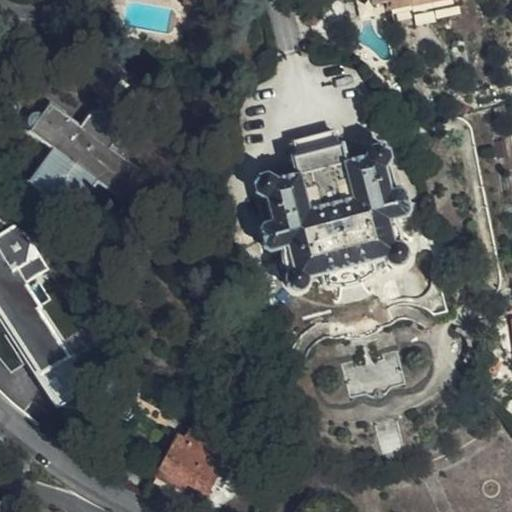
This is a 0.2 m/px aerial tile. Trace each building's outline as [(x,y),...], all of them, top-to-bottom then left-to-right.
[(196,0),(184,0),(183,7),(199,19),(196,38),(212,40),(217,13),(201,12),(196,3),(196,0)] [(196,0),(196,3),(201,12),(217,13),(222,14),(224,2),(214,1),(214,0),(196,0)] [(373,0),(375,5),(387,3),(388,10),(434,0),(373,0)] [(137,172),(110,151),(116,141),(119,135),(119,130),(117,125),(100,110),(93,111),(87,116),(79,128),(48,106),(42,115),(39,113),(34,111),(30,113),(26,117),(26,123),(30,129),(27,134),(46,147),(24,180),(69,213),(91,182),(110,196),(118,199),(123,194),(131,195),(134,192),(134,188),(129,183),(137,172)] [(291,141),(295,158),(337,148),(333,131),(291,141)] [(295,158),(292,159),(296,177),(279,181),(271,175),(260,176),(254,184),(257,195),(267,200),(273,222),(265,223),(260,230),(264,248),(272,251),(288,248),(294,269),(290,274),(288,278),(287,283),(292,290),(297,291),(303,290),(307,286),(310,279),(323,276),(371,264),(384,262),(392,268),(398,268),(403,265),(405,261),(406,257),(405,252),(401,248),(399,247),(392,247),(386,221),(401,218),(406,211),(402,195),(395,191),(388,193),(383,169),(388,162),(388,153),(380,147),(370,148),(364,160),(345,162),(340,147),(337,148),(295,158)] [(45,270),(15,225),(0,235),(0,325),(56,411),(60,408),(86,391),(83,385),(71,367),(34,312),(36,310),(25,293),(28,290),(25,284),(45,270)] [(373,274),(371,264),(323,276),(326,286),(327,286),(328,287),(330,287),(331,287),(332,288),(334,288),(336,288),(338,288),(340,289),(342,289),(346,288),(347,288),(350,288),(351,287),(353,287),(356,286),(359,285),(361,283),(364,282),(367,280),(369,278),(371,276),(373,274)] [(15,364),(0,342),(0,371),(1,373),(15,364)] [(486,378),(494,380),(497,369),(489,367),(486,378)] [(267,423),(252,415),(247,425),(261,432),(267,423)] [(196,430),(191,427),(184,439),(189,441),(196,430)] [(196,511),(203,501),(205,501),(213,486),(233,496),(245,474),(247,475),(254,462),(232,450),(225,462),(220,459),(227,447),(196,430),(189,441),(184,439),(177,435),(156,475),(167,481),(160,496),(188,511),(196,511)] [(232,450),(227,447),(220,459),(225,462),(232,450)] [(0,511),(29,511),(4,500),(1,506),(0,505),(0,511)]
